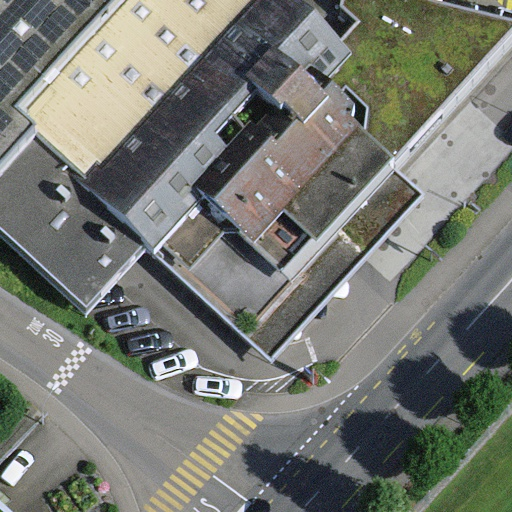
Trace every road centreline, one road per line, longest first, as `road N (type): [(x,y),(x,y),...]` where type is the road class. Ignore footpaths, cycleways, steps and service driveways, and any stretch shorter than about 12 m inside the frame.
road 1 (residential): [(260,511),(0,329)]
road 2 (tertiary): [(511,282),(301,511)]
